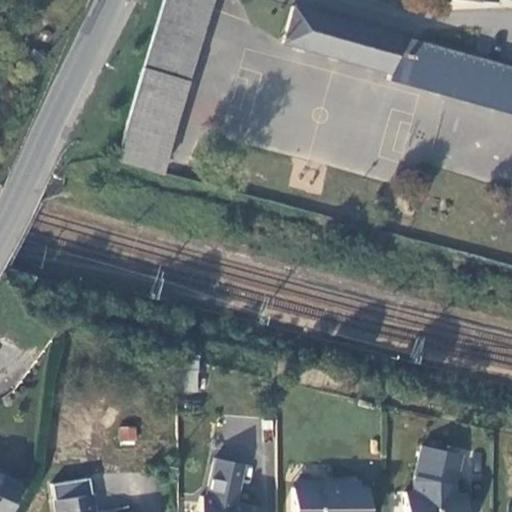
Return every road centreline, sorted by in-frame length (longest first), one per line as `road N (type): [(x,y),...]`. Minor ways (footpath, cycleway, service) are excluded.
road 1 (secondary): [(0,218),(111,0)]
road 2 (residential): [(511,19),(406,19),(334,0)]
